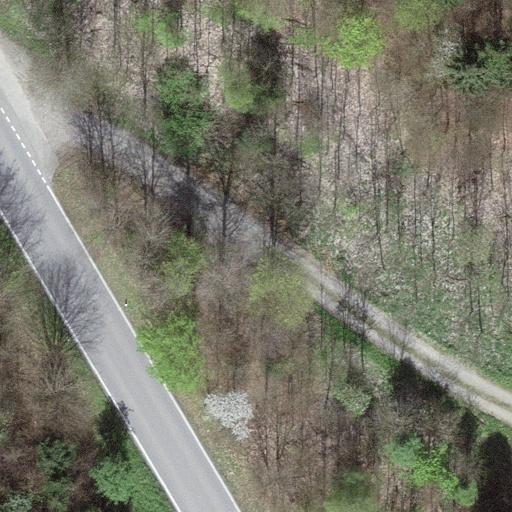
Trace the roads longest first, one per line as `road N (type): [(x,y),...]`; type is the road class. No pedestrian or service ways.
road 1 (track): [(0,84),(271,248),(434,368),(511,409)]
road 2 (tertiary): [(206,511),(0,161)]
